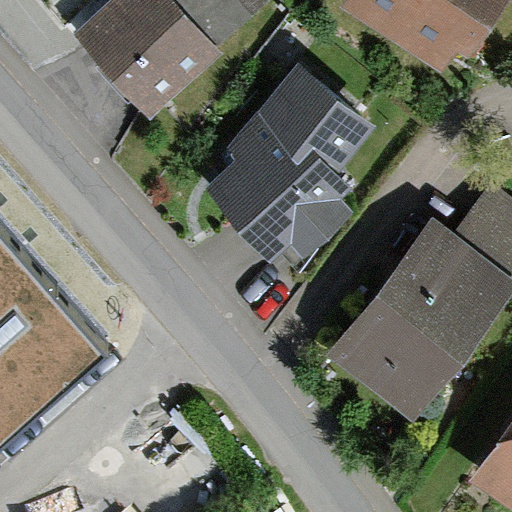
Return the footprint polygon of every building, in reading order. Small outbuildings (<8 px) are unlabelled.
[(252,0),(105,0),(57,42),(127,123),(260,9),(252,0)] [(493,0),(352,0),(346,10),(449,73),(493,0)] [(360,139),(295,81),(186,202),(252,260),(360,139)] [(456,253),(416,221),(308,358),(393,424),(511,273),(511,207),(499,197),(456,253)] [(0,445),(105,354),(0,234),(0,445)] [(511,511),(511,441),(472,498),(492,511),(511,511)]
